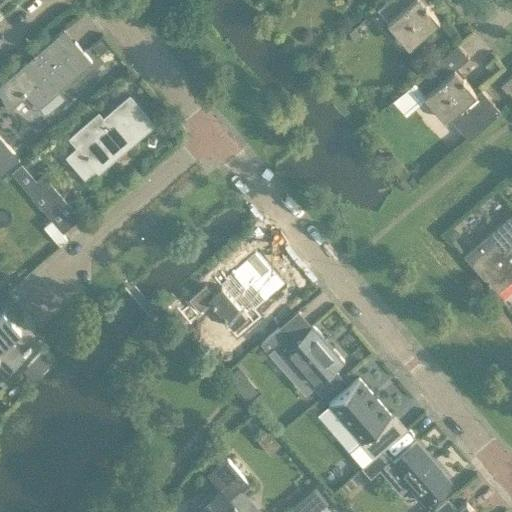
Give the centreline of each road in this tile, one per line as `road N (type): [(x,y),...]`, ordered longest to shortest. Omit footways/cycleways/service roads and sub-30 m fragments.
road 1 (residential): [(511,475),(211,135)]
road 2 (residential): [(28,300),(211,135)]
road 3 (residential): [(211,135),(96,0)]
